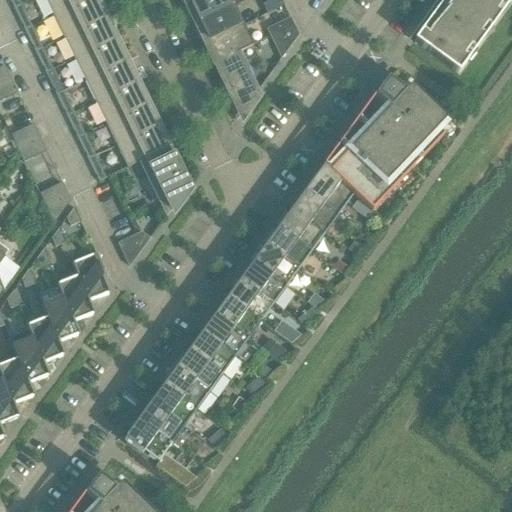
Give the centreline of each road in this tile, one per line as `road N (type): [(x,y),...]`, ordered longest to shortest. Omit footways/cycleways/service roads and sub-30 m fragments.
road 1 (residential): [(165,309),(120,271),(0,30)]
road 2 (residential): [(18,511),(165,309)]
road 3 (residential): [(247,195),(214,158),(138,0)]
road 4 (residential): [(247,195),(349,55)]
road 5 (residential): [(165,309),(247,195)]
